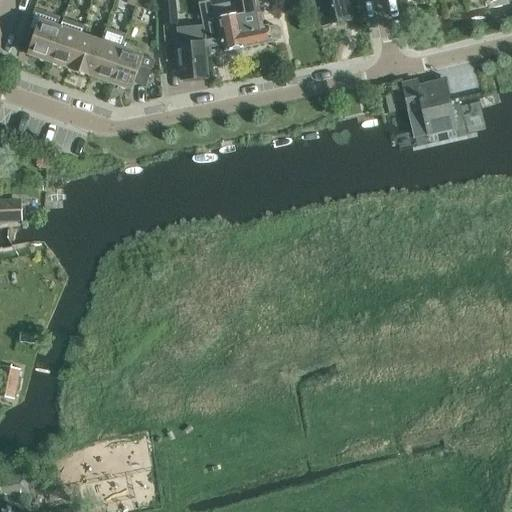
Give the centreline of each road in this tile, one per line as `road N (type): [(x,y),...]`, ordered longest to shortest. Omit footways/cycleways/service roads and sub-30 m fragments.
road 1 (residential): [(0,90),(117,129),(391,70)]
road 2 (residential): [(391,70),(511,42)]
